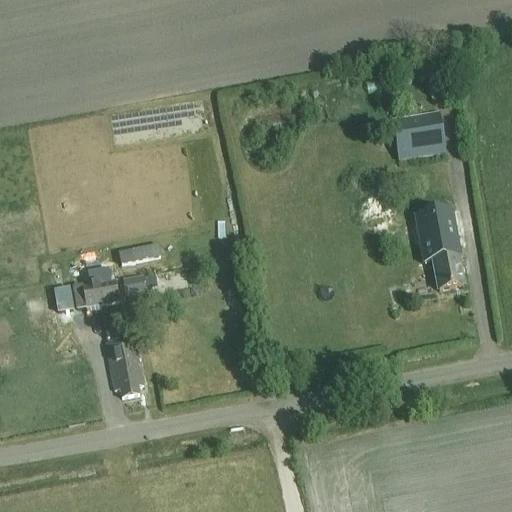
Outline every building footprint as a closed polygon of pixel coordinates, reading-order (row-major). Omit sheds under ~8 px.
[(400,85),(426,81),(424,64),(397,67),(400,85)] [(432,104),(450,101),(445,65),(427,67),(432,104)] [(445,157),(440,116),(393,123),(398,164),(445,157)] [(429,247),(420,249),(423,267),(434,265),(439,295),(463,290),(458,261),(461,260),(453,220),(425,226),(429,247)] [(244,267),(223,272),(224,277),(226,286),(247,281),(245,273),(244,267)] [(148,296),(145,279),(123,282),(126,300),(148,296)] [(115,284),(73,291),(76,312),(119,304),(115,284)] [(116,335),(118,345),(106,347),(115,394),(120,393),(121,402),(140,399),(138,391),(145,389),(136,342),(130,343),(128,333),(116,335)]
